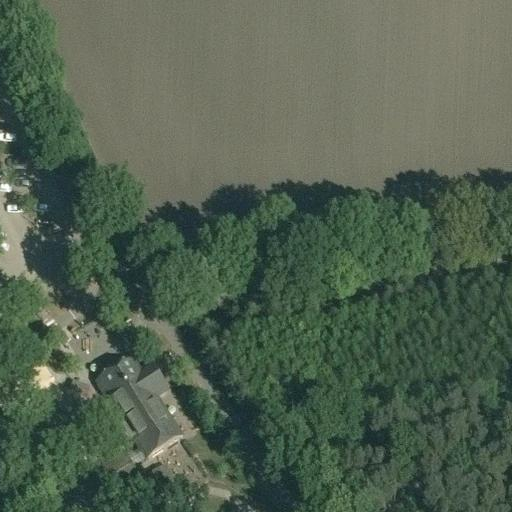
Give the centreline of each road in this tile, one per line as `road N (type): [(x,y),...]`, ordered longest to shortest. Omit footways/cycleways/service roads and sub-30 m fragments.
road 1 (unclassified): [(149,292),(301,293),(511,259)]
road 2 (unclassified): [(295,511),(187,351)]
road 3 (unclassified): [(149,292),(107,291),(85,301),(0,362)]
